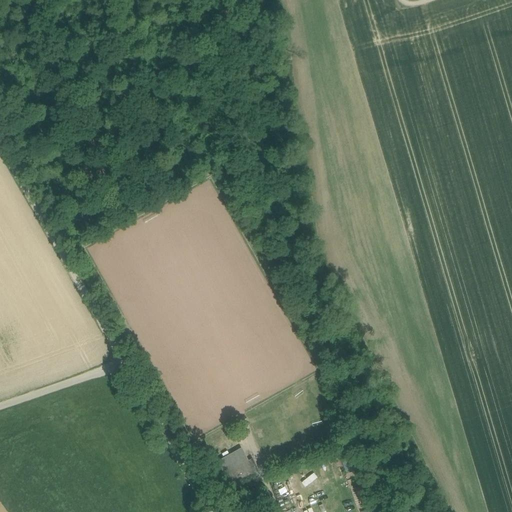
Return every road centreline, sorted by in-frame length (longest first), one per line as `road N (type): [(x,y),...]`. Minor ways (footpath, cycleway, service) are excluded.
road 1 (residential): [(0,404),(136,358),(219,511)]
road 2 (track): [(0,150),(136,358)]
